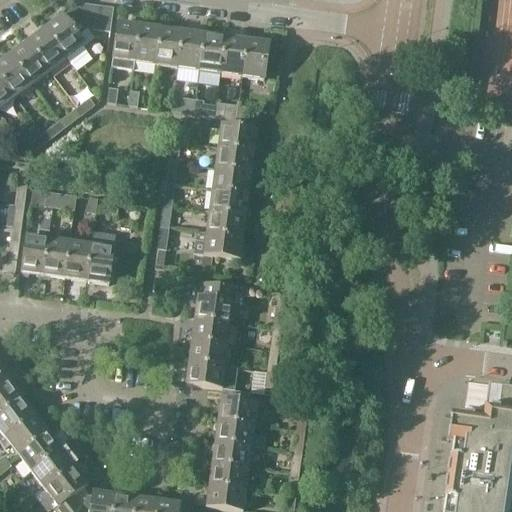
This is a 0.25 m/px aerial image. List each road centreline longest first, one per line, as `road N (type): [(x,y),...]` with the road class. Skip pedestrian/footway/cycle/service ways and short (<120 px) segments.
road 1 (tertiary): [(396,511),(407,357),(382,176),(400,34)]
road 2 (residential): [(155,471),(162,423),(146,401),(82,392),(87,343),(71,320),(0,310)]
road 3 (residential): [(400,34),(156,0)]
